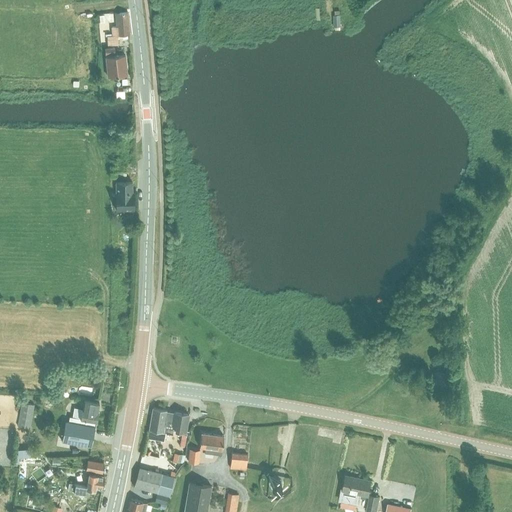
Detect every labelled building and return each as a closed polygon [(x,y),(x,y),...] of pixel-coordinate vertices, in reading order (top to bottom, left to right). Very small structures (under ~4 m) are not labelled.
[(130,34),(128,12),(116,13),(117,26),(112,27),(112,35),(107,36),(108,45),(118,45),(118,35),(130,34)] [(113,55),(106,56),(106,61),(107,67),(108,71),(108,77),(116,76),(122,75),(127,75),(127,69),(126,65),(126,59),(125,54),(118,55),(113,55)] [(127,175),(127,165),(115,165),(116,175),(127,175)] [(116,182),(116,210),(134,210),(134,192),(133,192),(132,182),(116,182)] [(69,422),(66,421),(65,421),(62,440),(91,446),(95,427),(96,422),(98,412),(98,411),(99,403),(84,400),(84,402),(82,402),(81,406),(83,407),(81,418),(70,416),(69,422)] [(30,428),(35,405),(22,403),(17,426),(30,428)] [(189,415),(153,408),(149,430),(150,430),(149,438),(165,440),(166,433),(172,434),(173,429),(175,429),(175,431),(185,432),(189,415)] [(202,432),(200,447),(205,447),(205,452),(221,454),(224,435),(202,432)] [(200,450),(190,448),(188,462),(198,463),(200,450)] [(246,462),(247,454),(232,452),(230,467),(246,469),(246,462)] [(180,462),(182,454),(175,453),(173,461),(180,462)] [(87,459),(86,470),(102,472),(103,461),(87,459)] [(169,495),(175,476),(140,468),(135,487),(159,493),(169,495)] [(339,499),(356,503),(358,492),(366,494),(370,479),(345,473),(341,489),(339,499)] [(69,483),(68,490),(87,493),(88,488),(95,489),(96,486),(102,487),(104,476),(90,474),(88,486),(69,483)] [(270,484),(270,485),(270,486),(270,487),(271,487),(271,488),(272,488),(272,489),(273,489),(273,490),(274,490),(275,490),(276,490),(277,490),(278,490),(279,490),(279,489),(280,489),(280,488),(281,488),(281,487),(282,487),(282,486),(282,485),(282,484),(282,483),(282,482),(281,482),(281,481),(280,480),(279,479),(278,479),(277,479),(277,478),(276,478),(275,478),(275,479),(274,479),(273,479),(272,480),(271,481),(271,482),(270,482),(270,483),(270,484)] [(206,511),(211,485),(189,482),(184,511),(206,511)] [(166,504),(169,495),(159,493),(157,502),(166,504)] [(235,511),(239,495),(228,493),(225,511),(235,511)] [(369,494),(365,510),(368,511),(374,511),(378,496),(369,494)] [(138,511),(141,501),(129,499),(126,511),(138,511)] [(386,511),(410,511),(412,507),(402,505),(389,502),(386,511)]
